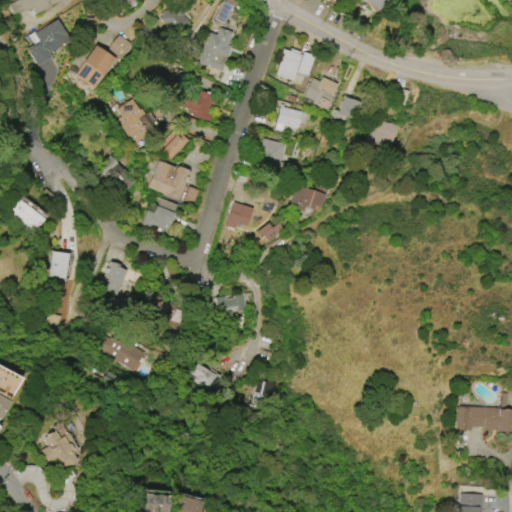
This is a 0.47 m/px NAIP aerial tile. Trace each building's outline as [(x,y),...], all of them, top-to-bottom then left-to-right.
[(9,4),(17,0),(60,0),(48,6),(48,8),(34,15),(31,9),(27,11),(27,10),(15,16),(9,4)] [(372,11),(361,0),(387,0),(376,10),(375,9),(372,11)] [(158,20),(177,36),(189,22),(182,16),(185,12),(173,2),(158,20)] [(55,20),(68,39),(55,47),(56,49),(53,51),(52,50),(47,53),(50,57),(37,66),(26,49),(33,44),(27,36),(33,32),(34,33),(55,20)] [(221,71),(197,63),(207,32),(216,34),(218,28),(231,32),(226,45),(230,46),(221,71)] [(117,36),(130,45),(120,60),(107,51),(117,36)] [(113,59),(93,89),(74,76),(94,46),(113,59)] [(274,76),(281,55),(280,55),(281,50),(288,52),(289,49),(299,52),(298,55),(299,56),(291,81),(274,76)] [(336,84),(325,110),(321,108),(321,110),(317,108),(317,106),(312,104),(313,101),(303,96),(311,78),(318,82),(320,77),(336,84)] [(180,91),(193,95),(195,89),(215,95),(212,105),(210,104),(207,114),(210,115),(208,122),(191,116),(192,114),(186,113),(187,109),(176,106),(180,91)] [(296,98),(294,104),(288,102),(290,96),(296,98)] [(331,119),(334,110),(338,111),(340,107),(338,106),(340,101),(341,101),(342,98),(360,102),(355,120),(344,117),(343,122),(331,119)] [(132,144),(119,126),(121,125),(116,119),(120,116),(115,110),(129,99),(138,110),(139,109),(143,114),(139,117),(150,131),(132,144)] [(282,108),(308,114),(305,126),(299,124),(297,129),(283,126),(282,131),(273,129),(279,105),(282,106),(282,108)] [(375,120),(395,125),(389,150),(371,146),(371,148),(363,146),(367,130),(372,131),(375,120)] [(187,141),(169,160),(158,150),(166,141),(164,139),(171,132),(178,138),(181,135),(187,141)] [(261,139),(284,144),(279,163),(283,164),(282,169),(256,163),(258,153),(255,153),(257,144),(260,144),(261,139)] [(133,181),(120,195),(95,170),(108,157),(133,181)] [(187,173),(188,173),(177,200),(146,187),(157,161),(174,168),(175,167),(176,168),(177,167),(187,171),(187,173)] [(288,203),(293,186),(323,195),(319,208),(316,207),(314,211),(303,208),(302,211),(295,209),(296,205),(288,203)] [(181,200),(187,187),(198,191),(192,205),(181,200)] [(15,198),(41,219),(28,235),(2,214),(15,198)] [(160,198),(176,205),(172,213),(173,214),(169,224),(167,223),(166,225),(164,224),(161,233),(140,225),(146,210),(152,213),(155,206),(156,207),(160,198)] [(252,209),(232,202),(224,226),(234,229),(236,223),(246,227),(252,209)] [(282,230),(266,242),(262,236),(260,237),(256,232),(267,223),(271,228),(277,223),(282,230)] [(66,254),(63,280),(47,278),(50,252),(66,254)] [(125,271),(116,295),(99,289),(109,262),(119,265),(118,268),(125,271)] [(242,294),(245,310),(217,314),(214,298),(224,297),(224,300),(232,299),(232,295),(242,294)] [(134,371),(90,345),(97,332),(111,339),(112,337),(125,345),(126,343),(144,353),(134,371)] [(196,364),(216,376),(207,390),(193,382),(196,377),(190,374),(196,364)] [(2,420),(0,418),(0,365),(24,379),(2,420)] [(254,402),(272,403),(273,383),(255,382),(254,402)] [(453,430),(454,408),(456,408),(456,407),(498,409),(498,410),(511,410),(511,432),(496,432),(496,431),(482,430),(482,427),(469,427),(469,431),(453,430)] [(42,466),(35,454),(46,447),(42,441),(43,438),(46,436),(46,435),(49,433),(50,434),(52,433),(55,433),(59,439),(63,436),(67,444),(69,445),(72,449),(71,453),(76,460),(75,463),(71,465),(69,465),(61,469),(55,458),(42,466)] [(140,511),(143,493),(169,496),(167,511),(140,511)] [(453,511),(454,507),(456,507),(457,494),(480,495),(478,511),(453,511)] [(173,511),(177,496),(200,502),(197,511),(173,511)]
